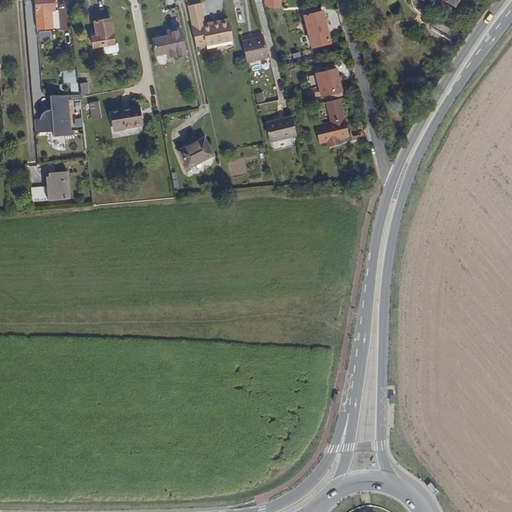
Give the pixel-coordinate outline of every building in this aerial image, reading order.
[(53,0),(34,0),(37,32),(50,31),(49,13),(54,13),(53,0)] [(280,0),(263,0),(263,10),(279,11),(280,0)] [(420,0),(423,1),(423,0),(424,0),(425,0),(422,4),(416,0),(405,0),(405,1),(405,3),(405,6),(405,9),(406,11),(408,13),(409,15),(412,17),(413,18),(419,22),(429,7),(439,14),(443,9),(448,12),(456,0),(420,0)] [(202,6),(187,9),(190,24),(205,21),(202,6)] [(321,13),(302,17),(311,54),(330,50),(321,13)] [(205,21),(190,24),(192,31),(206,28),(205,21)] [(95,25),(97,35),(97,39),(92,39),(93,50),(104,49),(115,47),(111,23),(95,25)] [(192,31),(196,51),(205,49),(206,50),(234,44),(230,25),(213,29),(212,27),(206,28),(192,31)] [(170,38),(167,39),(171,59),(186,56),(180,31),(172,33),(173,36),(170,36),(170,38)] [(264,38),(256,40),(259,51),(261,61),(269,59),(266,46),(264,38)] [(171,59),(167,39),(154,41),(157,56),(167,54),(168,60),(171,59)] [(256,40),(242,43),(245,56),(247,64),(261,61),(259,51),(256,40)] [(117,47),(115,47),(104,49),(105,56),(107,57),(117,56),(118,54),(117,47)] [(302,51),(292,54),(294,61),(304,58),(302,51)] [(309,100),(342,92),(337,70),(316,75),(319,88),(307,91),(309,100)] [(80,83),(80,94),(89,94),(89,83),(80,83)] [(71,86),(72,97),(80,96),(78,85),(71,86)] [(73,134),(68,93),(50,95),(52,117),(36,119),(37,133),(53,132),(54,137),(73,134)] [(339,100),(326,103),(332,125),(344,122),(339,100)] [(100,102),(89,103),(92,120),(102,118),(100,102)] [(136,109),(108,113),(111,135),(121,134),(121,130),(139,128),(136,109)] [(278,122),(283,141),(298,138),(296,129),(293,118),(278,122)] [(271,144),(283,141),(278,122),(266,125),(271,144)] [(344,122),(332,125),(318,129),(321,144),(327,142),(328,147),(343,144),(342,139),(347,138),(344,122)] [(184,149),(188,168),(209,158),(199,138),(188,144),(189,147),(184,149)] [(184,170),(188,168),(184,149),(176,153),(184,170)] [(56,184),(51,185),(37,185),(37,199),(73,197),(73,171),(55,172),(55,176),(56,184)]
